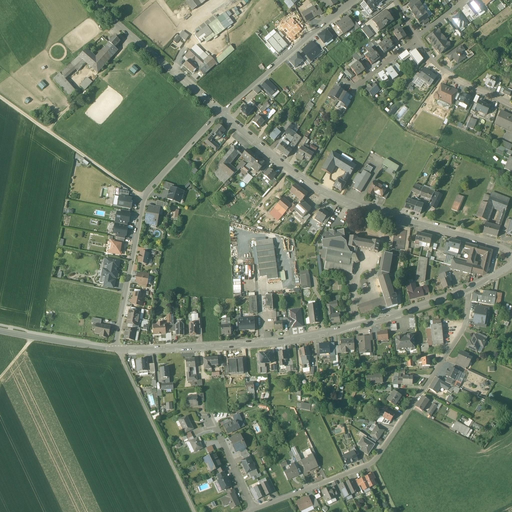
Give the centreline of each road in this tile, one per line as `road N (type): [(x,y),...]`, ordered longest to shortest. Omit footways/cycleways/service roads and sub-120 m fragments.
road 1 (tertiary): [(116,349),(296,340),(468,290)]
road 2 (residential): [(468,290),(464,326),(373,462),(253,509)]
road 3 (residential): [(511,253),(321,191),(220,112)]
road 4 (residential): [(116,349),(143,198),(220,112)]
road 5 (track): [(193,511),(116,349)]
road 6 (residential): [(220,112),(357,0)]
road 7 (residential): [(220,112),(92,0)]
